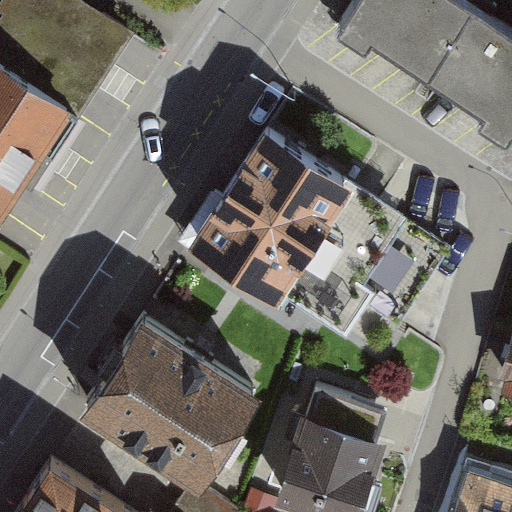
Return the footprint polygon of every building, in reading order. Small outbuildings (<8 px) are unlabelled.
[(511,118),(511,35),(454,0),(349,0),(329,33),(501,137),(511,118)] [(65,112),(0,69),(0,213),(22,182),(65,112)] [(399,214),(249,127),(199,211),(181,241),(344,336),(370,291),(358,284),(399,214)] [(250,381),(132,307),(93,368),(69,406),(187,480),(250,381)] [(511,322),(492,391),(511,397),(511,322)] [(352,511),(384,415),(303,389),(268,496),(317,511),(352,511)] [(134,511),(35,451),(0,507),(0,511),(134,511)] [(511,511),(511,482),(456,466),(442,511),(511,511)] [(208,511),(188,500),(181,511),(208,511)]
